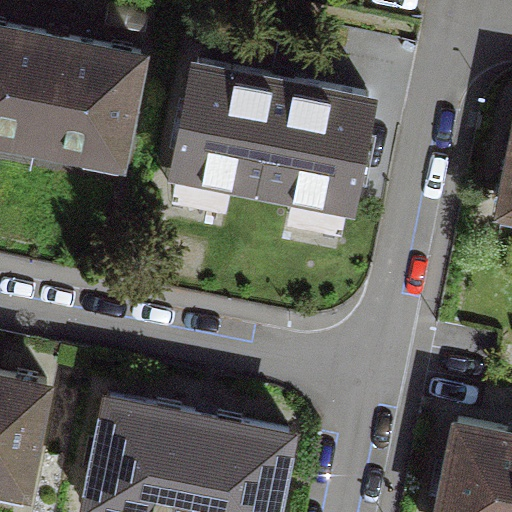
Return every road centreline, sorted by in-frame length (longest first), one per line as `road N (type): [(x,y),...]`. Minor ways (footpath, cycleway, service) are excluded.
road 1 (residential): [(374,373),(0,301)]
road 2 (residential): [(458,19),(374,373)]
road 3 (residential): [(374,373),(349,440),(338,511)]
